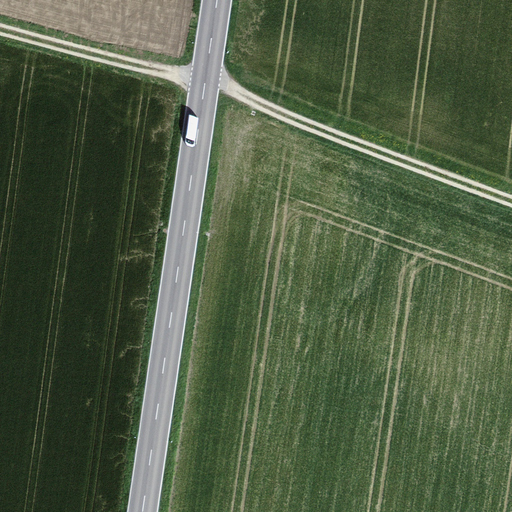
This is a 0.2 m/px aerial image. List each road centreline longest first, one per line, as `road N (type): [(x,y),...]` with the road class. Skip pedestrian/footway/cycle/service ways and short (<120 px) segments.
road 1 (primary): [(223,0),(147,511)]
road 2 (track): [(0,32),(210,92)]
